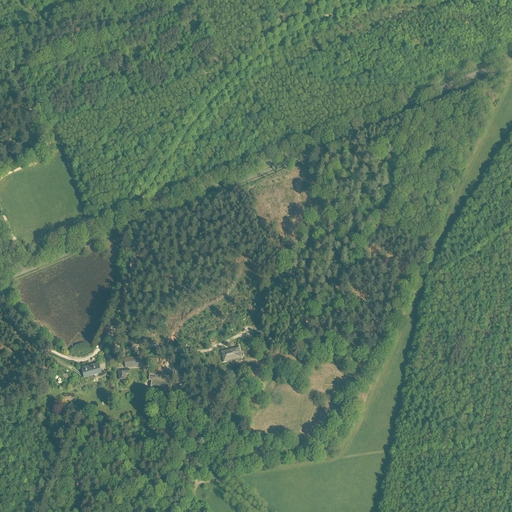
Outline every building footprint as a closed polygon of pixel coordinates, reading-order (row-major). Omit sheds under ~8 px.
[(224,363),(242,359),(239,348),(221,352),(224,363)] [(138,357),(124,359),(125,369),(139,367),(138,357)] [(88,369),(82,370),(84,379),(101,374),(99,366),(91,368),(91,367),(88,368),(88,369)] [(119,371),(118,371),(119,381),(126,380),(125,375),(130,375),(129,370),(122,371),(121,370),(119,370),(119,371)] [(149,382),(163,384),(164,374),(150,372),(149,382)]
